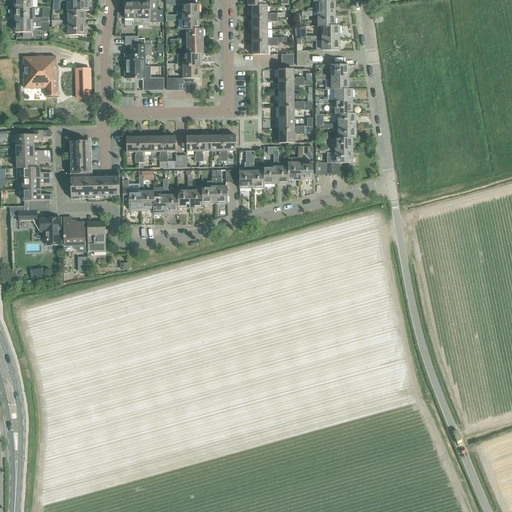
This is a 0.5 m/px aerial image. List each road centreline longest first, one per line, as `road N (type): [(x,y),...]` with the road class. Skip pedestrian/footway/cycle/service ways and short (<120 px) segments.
road 1 (residential): [(390,184),(192,236),(124,242),(115,233),(114,209),(62,209),(62,132),(103,131)]
road 2 (unclassified): [(489,511),(419,332),(393,199)]
road 3 (residential): [(104,112),(229,110),(225,0)]
road 4 (residential): [(390,184),(363,0)]
